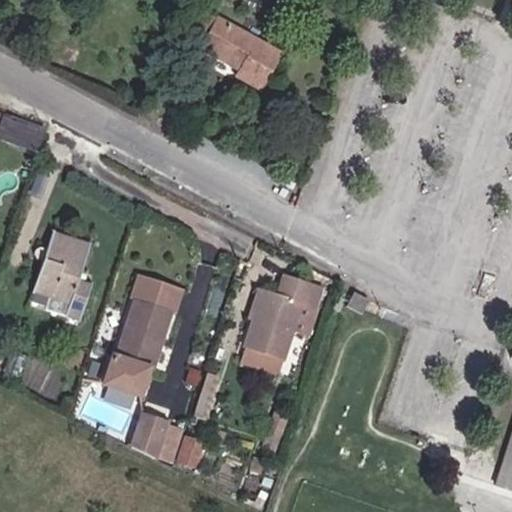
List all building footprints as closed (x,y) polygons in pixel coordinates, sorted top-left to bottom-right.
[(188,48),(202,24),(186,15),(173,39),(188,48)] [(252,86),(269,55),(205,18),(202,24),(188,48),(226,69),(225,71),(252,86)] [(249,91),(252,86),(225,71),(222,76),(249,91)] [(0,150),(35,162),(43,138),(7,126),(0,146),(0,150)] [(41,206),(46,192),(34,188),(30,202),(41,206)] [(94,307),(80,302),(95,269),(56,252),(35,306),(71,322),(66,333),(81,339),(94,307)] [(289,338),(306,343),(322,294),(281,282),(275,303),(262,299),(253,328),(249,326),(241,354),(281,365),(289,338)] [(134,305),(170,319),(178,296),(143,283),(134,305)] [(249,326),(253,328),(262,299),(255,296),(246,326),(249,326)] [(356,322),(359,316),(362,307),(349,300),(341,314),(356,322)] [(154,349),(158,351),(170,319),(134,305),(113,361),(146,373),(154,349)] [(129,449),(151,461),(165,424),(141,415),(129,449)] [(511,420),(490,483),(511,491),(511,420)]
